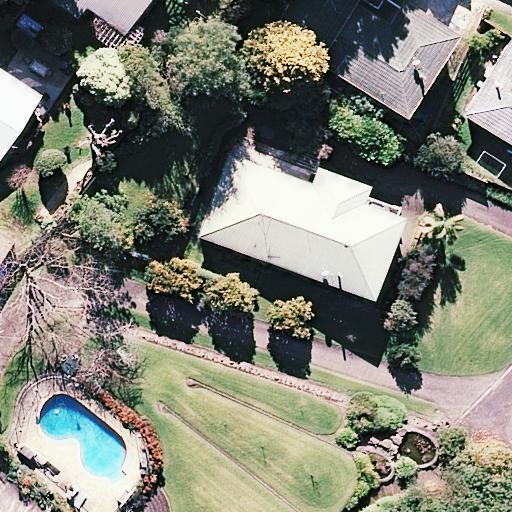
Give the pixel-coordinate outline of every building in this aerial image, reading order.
[(147,0),(49,0),(74,18),(81,8),(121,37),(147,0)] [(286,0),(258,45),(308,77),(317,65),(400,118),(452,38),(400,4),(389,21),(358,1),(358,0),(286,0)] [(511,41),(464,117),(511,147),(511,41)] [(0,156),(37,97),(0,74),(0,156)] [(308,186),(229,157),(199,237),(368,300),(398,219),(356,203),(362,187),(315,169),(308,186)]
